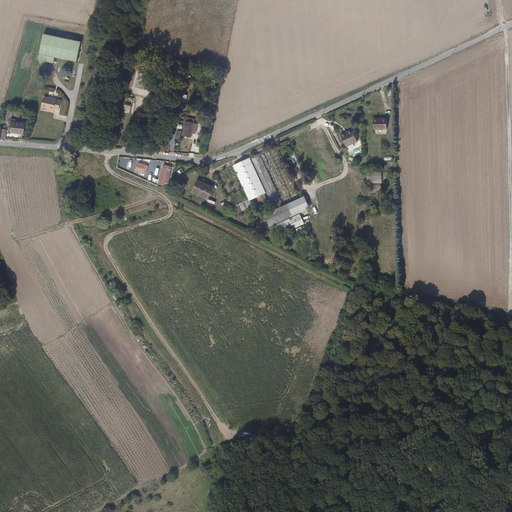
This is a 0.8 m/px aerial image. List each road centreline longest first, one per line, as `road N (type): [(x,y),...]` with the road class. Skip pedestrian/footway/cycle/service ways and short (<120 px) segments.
road 1 (unclassified): [(0,143),(210,161),(511,22)]
road 2 (track): [(161,196),(340,282),(501,315),(511,341)]
road 3 (track): [(107,152),(161,196),(16,238)]
